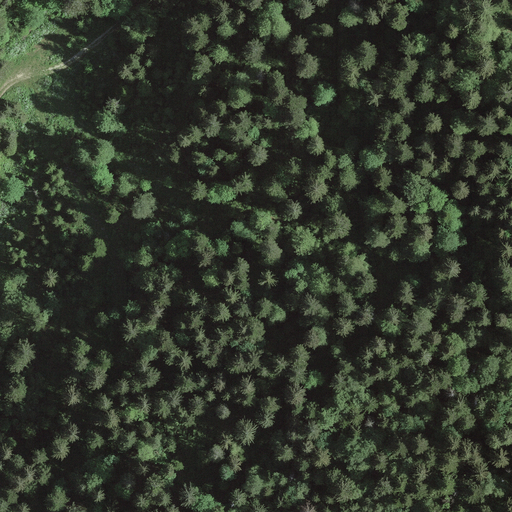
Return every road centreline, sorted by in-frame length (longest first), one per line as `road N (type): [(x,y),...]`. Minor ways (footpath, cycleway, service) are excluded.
road 1 (track): [(341,0),(335,84),(347,117),(360,136),(441,184),(471,216),(474,233),(419,263),(204,511)]
road 2 (track): [(0,95),(15,79),(77,56),(137,0)]
